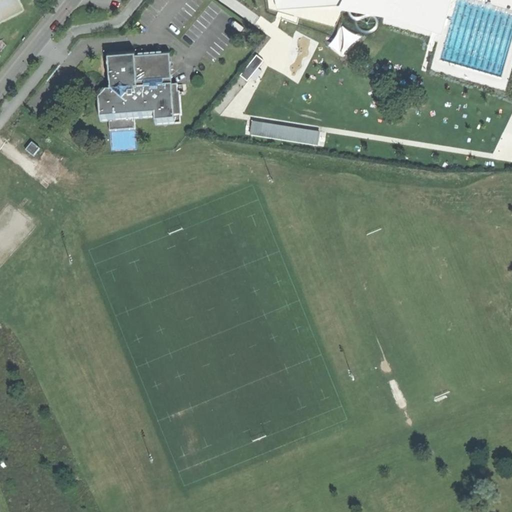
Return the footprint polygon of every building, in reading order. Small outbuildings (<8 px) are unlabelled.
[(295,0),(324,17),(334,1),(334,0),(295,0)] [(358,0),(356,4),(390,12),(450,26),(456,0),(358,0)] [(272,56),(266,51),(250,70),(256,75),(272,56)] [(110,121),(110,131),(136,129),(135,118),(157,117),(157,125),(181,123),(181,116),(182,115),(181,92),(179,92),(179,85),(172,85),(170,53),(148,55),(130,56),(110,58),(112,90),(108,90),(108,88),(105,88),(103,90),(101,88),(97,93),(99,95),(98,95),(98,102),(100,102),(102,122),(110,121)] [(262,113),(260,128),(328,139),(329,124),(262,113)]
